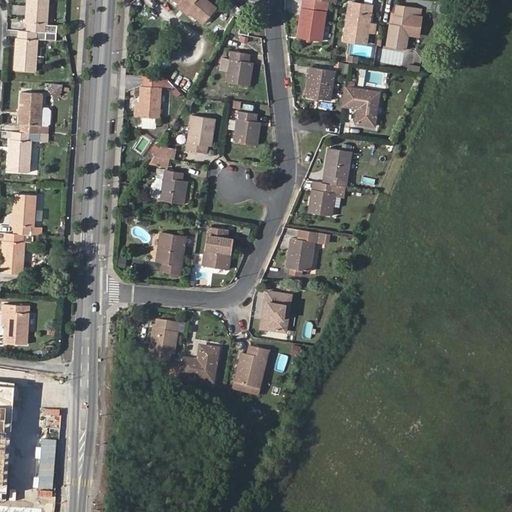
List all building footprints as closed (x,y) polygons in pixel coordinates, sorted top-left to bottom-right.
[(26,31),(44,32),(45,25),(47,25),(48,0),(26,0),(25,24),(27,24),(26,31)] [(176,0),(202,22),(215,8),(205,0),(176,0)] [(316,0),(301,0),(301,7),(296,37),(320,41),(325,11),(326,1),(316,0)] [(349,2),(346,21),(351,22),(353,7),(362,8),(363,4),(349,2)] [(26,14),(26,4),(13,4),(13,14),(26,14)] [(351,22),(346,21),(343,40),(367,44),(373,6),(363,4),(362,8),(353,7),(351,22)] [(395,13),(394,19),(394,23),(390,23),(386,47),(407,49),(411,15),(418,16),(419,7),(396,4),(395,13)] [(249,25),(239,24),(237,33),(247,35),(249,25)] [(54,40),(54,33),(44,32),(26,31),(18,31),(18,38),(15,38),(13,70),(35,71),(38,39),(54,40)] [(249,65),(249,62),(250,54),(230,51),(225,82),(249,86),(252,66),(249,65)] [(307,97),(330,101),(334,71),(311,67),(307,97)] [(159,118),(163,74),(147,73),(146,86),(141,86),(138,117),(142,117),(141,127),(154,128),(155,118),(159,118)] [(50,83),(50,94),(62,95),(63,84),(50,83)] [(346,87),(343,105),(358,108),(356,122),(374,125),(378,92),(346,87)] [(20,132),(38,134),(38,126),(40,126),(42,94),(21,93),(18,125),(20,125),(20,132)] [(241,108),(242,101),(232,100),(232,108),(241,108)] [(257,145),(260,126),(256,125),(257,122),(258,113),(238,110),(233,142),(257,145)] [(207,141),(211,141),(215,118),(191,115),(187,143),(207,146),(207,141)] [(333,129),(333,117),(312,117),(312,128),(333,129)] [(39,141),(39,134),(38,134),(20,132),(12,132),(11,140),(9,140),(7,171),(28,173),(31,141),(39,141)] [(337,185),(346,186),(352,151),(328,148),(325,170),(328,170),(327,176),(324,175),(323,182),(337,185)] [(152,157),(165,159),(170,160),(171,152),(157,149),(152,157)] [(152,157),(147,165),(163,168),(165,159),(152,157)] [(183,205),(186,185),(182,184),(182,180),(183,173),(164,170),(160,201),(183,205)] [(345,197),(346,186),(337,185),(323,182),(317,181),(316,189),(315,194),(312,193),(309,212),(332,216),(334,206),(335,196),(342,197),(345,197)] [(14,233),(31,235),(32,228),(33,228),(36,195),(14,194),(11,227),(14,227),(14,233)] [(227,229),(208,227),(203,266),(226,269),(231,239),(226,238),(227,229)] [(317,242),(319,231),(299,228),(297,239),(291,238),(287,267),(295,268),(301,269),(310,271),(314,241),(317,242)] [(179,275),(185,236),(161,232),(157,262),(162,263),(161,272),(179,275)] [(32,243),(33,235),(31,235),(14,233),(5,233),(4,241),(3,241),(1,272),(22,274),(24,243),(32,243)] [(285,331),(290,295),(267,292),(262,328),(285,331)] [(2,304),(2,311),(5,311),(4,326),(4,344),(26,345),(28,305),(2,304)] [(156,329),(153,328),(149,351),(154,351),(153,358),(167,361),(168,354),(173,355),(177,333),(174,332),(176,323),(158,320),(157,325),(156,329)] [(299,356),(302,346),(293,344),(290,353),(299,356)] [(183,359),(180,377),(213,382),(218,349),(200,346),(198,361),(183,359)] [(259,389),(268,350),(250,346),(248,355),(243,353),(235,383),(259,389)]
